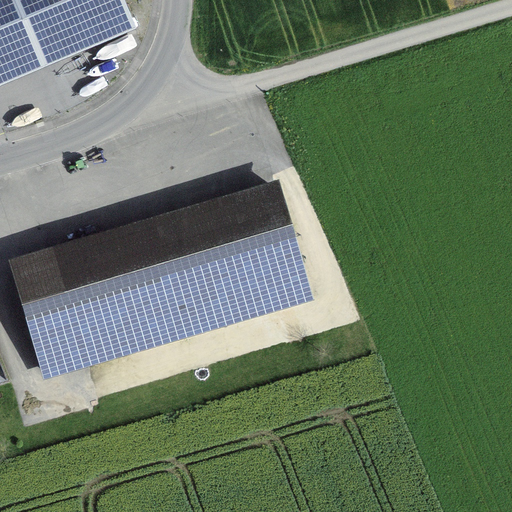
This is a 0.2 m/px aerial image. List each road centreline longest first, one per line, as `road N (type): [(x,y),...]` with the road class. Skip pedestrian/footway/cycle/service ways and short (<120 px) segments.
road 1 (track): [(153,75),(221,90),(511,4)]
road 2 (residential): [(0,160),(97,124),(153,75)]
